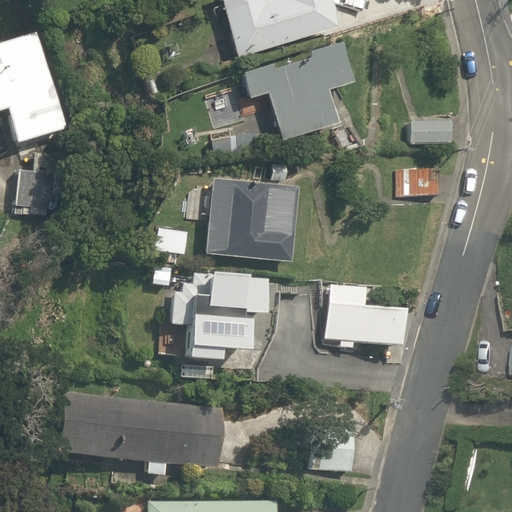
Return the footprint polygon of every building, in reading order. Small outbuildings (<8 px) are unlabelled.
[(213,0),(232,59),(328,29),(319,0),(213,0)] [(62,130),(32,33),(0,41),(0,117),(9,144),(62,130)] [(331,44),(300,54),(302,60),(267,70),(265,64),(235,74),(243,100),(261,94),(276,143),(331,125),(320,91),(344,84),(331,44)] [(442,122),(405,122),(405,146),(442,147),(442,122)] [(247,133),(206,133),(206,158),(247,159),(247,133)] [(267,182),(282,182),(283,166),(268,165),(267,182)] [(435,195),(434,168),(393,170),(395,197),(435,195)] [(46,174),(14,171),(11,206),(43,209),(46,174)] [(199,255),(284,264),(293,187),(207,179),(199,255)] [(179,256),(183,233),(152,229),(149,252),(179,256)] [(164,287),(167,269),(150,266),(147,285),(164,287)] [(260,280),(185,273),(184,284),(174,283),(173,295),(167,294),(164,323),(182,325),(178,358),(212,362),(213,348),(239,350),(241,313),(257,314),(260,280)] [(217,408),(52,392),(46,453),(143,462),(142,477),(159,478),(160,463),(211,468),(217,408)] [(354,424),(320,423),(317,474),(352,476),(354,424)] [(267,511),(267,503),(142,502),(141,511),(267,511)]
